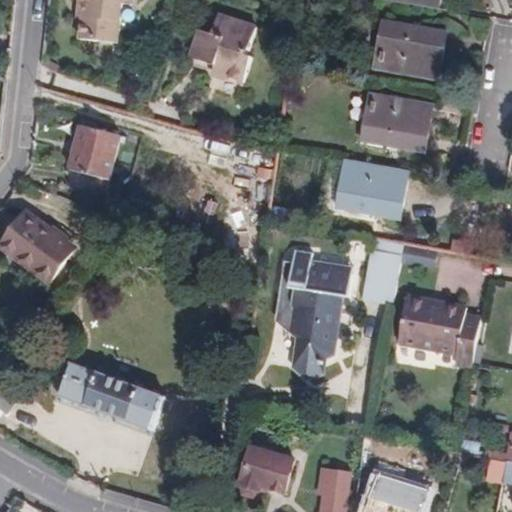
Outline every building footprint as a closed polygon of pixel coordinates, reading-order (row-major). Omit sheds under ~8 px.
[(77,0),(77,4),(84,5),(87,6),(85,23),(83,44),(122,49),(126,10),(135,11),(136,0),(77,0)] [(394,0),(439,9),(440,0),(394,0)] [(254,58),(263,30),(223,18),(217,37),(204,34),(196,61),(222,68),(219,75),(250,85),(259,60),(254,58)] [(439,82),(448,34),(385,22),(376,69),(439,82)] [(433,107),(371,94),(362,141),(425,153),(433,107)] [(106,197),(122,139),(82,129),(70,172),(72,173),(69,187),(106,197)] [(401,221),(410,172),(347,161),(338,208),(401,221)] [(46,186),(43,193),(55,198),(57,191),(46,186)] [(73,250),(25,213),(1,247),(48,283),(73,250)] [(434,248),(405,243),(403,257),(402,260),(430,266),(434,248)] [(363,300),(394,306),(402,260),(403,257),(370,250),(363,300)] [(294,275),(287,273),(284,294),(298,296),(296,311),(288,310),(285,330),(300,342),(297,373),(307,384),(323,377),(325,361),(334,355),(337,339),(328,332),(331,314),(340,316),(342,302),(349,303),(352,282),(330,278),(331,271),(312,268),(313,260),(297,258),(294,275)] [(459,365),(475,368),(476,366),(484,321),(468,318),(469,314),(433,308),(434,302),(409,298),(401,344),(461,356),(459,365)] [(470,308),(434,302),(433,308),(469,314),(470,308)] [(153,430),(165,397),(68,362),(57,394),(153,430)] [(0,407),(9,414),(25,391),(0,371),(0,407)] [(289,487),(297,456),(256,446),(245,483),(248,496),(257,498),(266,482),(289,487)] [(489,451),(488,459),(494,460),(508,462),(509,455),(489,451)] [(492,472),(506,474),(508,462),(494,460),(492,472)] [(368,511),(423,511),(429,493),(379,478),(368,511)] [(347,511),(350,489),(327,486),(324,511),(347,511)]
